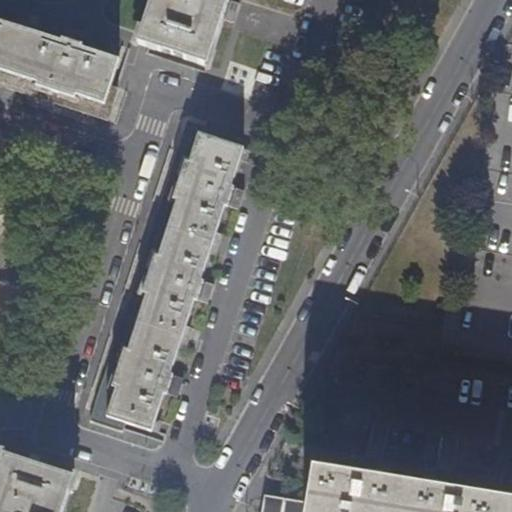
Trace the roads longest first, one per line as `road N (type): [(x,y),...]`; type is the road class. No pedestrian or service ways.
road 1 (residential): [(173,477),(283,125)]
road 2 (residential): [(397,174),(223,494)]
road 3 (residential): [(54,438),(141,174)]
road 4 (residential): [(141,174),(167,92),(283,125)]
road 5 (residential): [(490,0),(397,174)]
road 6 (residential): [(0,126),(141,174)]
road 7 (residential): [(283,125),(325,0)]
road 8 (residential): [(54,438),(173,477)]
road 9 (residential): [(397,174),(283,125)]
